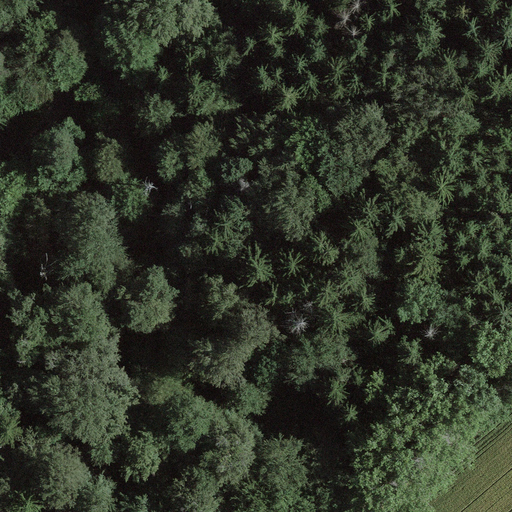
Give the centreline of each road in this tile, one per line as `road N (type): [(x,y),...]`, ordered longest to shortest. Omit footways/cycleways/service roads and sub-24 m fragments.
road 1 (track): [(0,186),(42,135),(123,0)]
road 2 (track): [(346,511),(511,373)]
